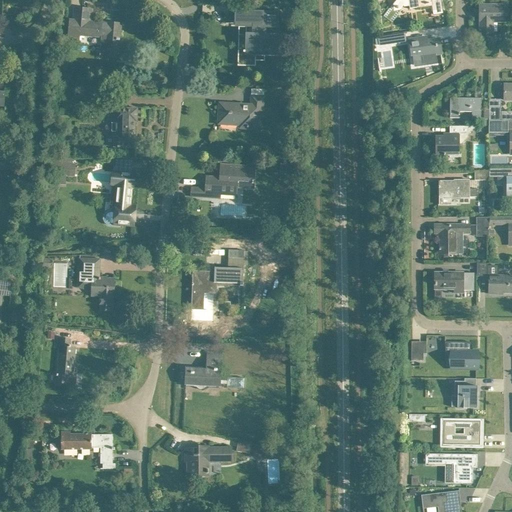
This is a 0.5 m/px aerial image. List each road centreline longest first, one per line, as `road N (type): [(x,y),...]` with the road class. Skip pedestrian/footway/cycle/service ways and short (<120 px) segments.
road 1 (secondary): [(344,462),(336,0)]
road 2 (residential): [(146,412),(186,50),(175,12),(159,0)]
road 3 (residential): [(461,63),(414,103),(416,315),(428,324),(507,326)]
road 4 (residential): [(497,483),(509,457),(507,326)]
road 5 (residential): [(146,412),(0,410)]
